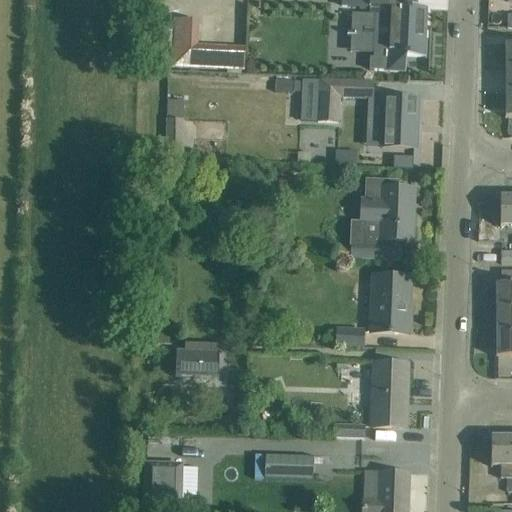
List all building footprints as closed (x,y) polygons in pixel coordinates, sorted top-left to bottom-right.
[(341,0),(341,8),(380,9),(380,0),(341,0)] [(390,8),(388,36),(374,36),(373,56),(370,59),(370,71),(384,71),(384,74),(406,75),(407,57),(423,58),(426,9),(390,8)] [(164,22),(162,68),(242,71),(244,47),(197,45),(198,20),(174,19),(174,23),(164,22)] [(340,124),(341,98),(371,100),(371,84),(295,81),(294,93),(302,93),(301,123),(340,124)] [(383,99),(381,150),(403,151),(403,149),(415,150),(415,146),(412,146),(413,122),(416,122),(417,101),(383,99)] [(183,161),(183,121),(166,121),(165,160),(183,161)] [(411,243),(413,212),(410,212),(410,192),(413,192),(413,190),(399,190),(399,182),(365,180),(364,200),(360,199),(359,223),(365,223),(365,248),(351,247),(350,260),(380,261),(381,242),(411,243)] [(501,228),(511,228),(511,198),(501,198),(501,197),(500,197),(500,228),(501,228)] [(511,253),(501,254),(501,265),(511,265),(511,253)] [(511,272),(501,272),(501,285),(495,285),(496,309),(511,308),(511,272)] [(371,277),(369,334),(408,336),(408,334),(405,334),(406,307),(409,307),(410,278),(371,277)] [(511,308),(496,309),(496,333),(511,332),(511,308)] [(336,330),(336,347),(360,348),(361,332),(336,330)] [(511,332),(496,333),(497,357),(495,357),(495,358),(511,358),(511,332)] [(176,351),(175,379),(213,380),(213,366),(218,367),(219,353),(176,351)] [(374,364),(371,428),(404,430),(405,427),(403,427),(404,393),(406,393),(407,366),(374,364)] [(223,418),(222,434),(242,435),(242,419),(223,418)] [(362,442),(363,427),(334,427),(334,442),(362,442)] [(511,493),(511,438),(492,438),(492,437),(490,437),(491,468),(500,468),(500,480),(507,480),(507,494),(511,493)] [(309,478),(310,456),(260,455),(259,477),(309,478)] [(180,510),(181,466),(145,465),(144,509),(180,510)] [(362,500),(361,511),(406,511),(408,475),(380,474),(379,501),(362,500)]
